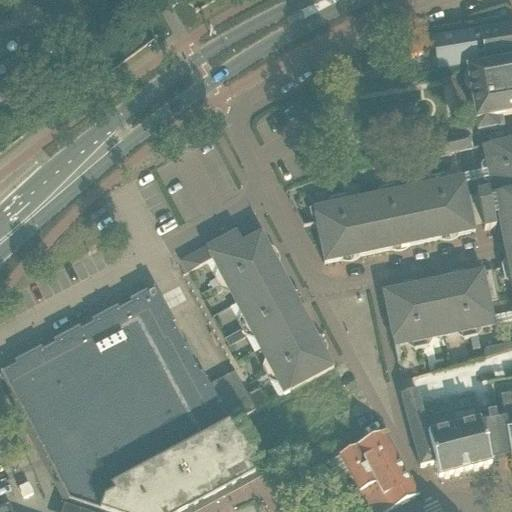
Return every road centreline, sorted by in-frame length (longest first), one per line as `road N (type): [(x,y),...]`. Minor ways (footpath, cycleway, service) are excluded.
road 1 (residential): [(446,0),(377,26),(248,98),(231,131),(322,292),(511,245)]
road 2 (secondary): [(91,156),(143,132),(261,51),(363,0)]
road 3 (secondary): [(317,0),(196,61),(116,119),(91,156)]
road 4 (secondary): [(91,156),(0,240)]
